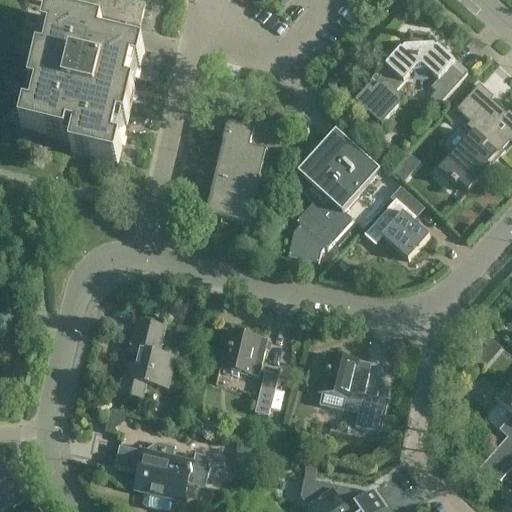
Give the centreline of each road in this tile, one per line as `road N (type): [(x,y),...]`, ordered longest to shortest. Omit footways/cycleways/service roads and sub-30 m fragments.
road 1 (residential): [(140,257),(387,315),(427,309)]
road 2 (residential): [(140,257),(201,0)]
road 3 (residential): [(427,309),(432,346),(412,458),(450,511)]
road 4 (residential): [(427,309),(511,223)]
